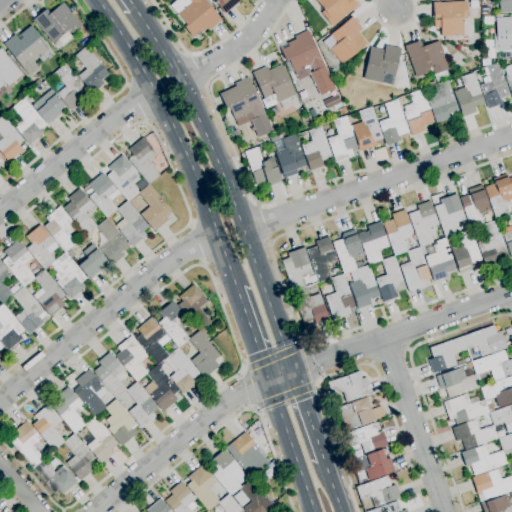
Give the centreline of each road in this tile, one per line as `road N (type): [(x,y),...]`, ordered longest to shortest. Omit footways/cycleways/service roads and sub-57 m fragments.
road 1 (residential): [(91,511),(227,401),(267,380),(511,293)]
road 2 (secondary): [(292,370),(184,78),(135,9)]
road 3 (secondary): [(94,0),(155,93),(236,288)]
road 4 (residential): [(246,230),(511,136)]
road 5 (residential): [(0,401),(169,259),(216,233)]
road 6 (residential): [(184,78),(244,44),(277,0),(397,12)]
road 7 (residential): [(0,212),(155,93)]
road 8 (residential): [(384,339),(444,511)]
road 9 (secondary): [(267,380),(314,511)]
